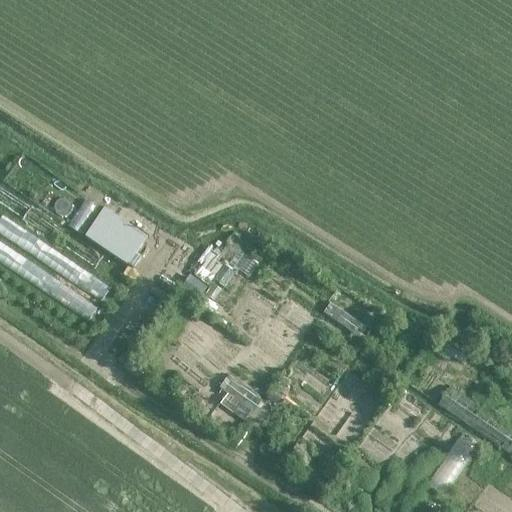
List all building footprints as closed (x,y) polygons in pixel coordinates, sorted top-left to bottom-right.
[(31,208),(23,220),(65,245),(73,233),(31,208)] [(147,240),(104,209),(85,236),(127,267),(147,240)] [(0,215),(0,232),(102,297),(110,285),(0,215)] [(0,242),(0,262),(92,317),(101,302),(0,242)] [(213,253),(195,277),(208,286),(225,261),(229,264),(226,268),(224,266),(214,281),(224,288),(234,273),(236,275),(239,271),(248,278),(257,264),(227,243),(218,257),(213,253)] [(199,299),(206,290),(193,280),(186,290),(199,299)] [(323,314),(354,335),(360,325),(330,304),(323,314)] [(443,354),(463,364),(469,351),(449,341),(443,354)] [(140,349),(133,359),(137,362),(145,368),(147,369),(153,359),(140,349)] [(511,380),(473,355),(460,374),(511,409),(511,380)] [(221,404),(245,420),(244,421),(257,430),(272,410),(227,379),(221,389),(228,394),(221,404)] [(511,430),(450,388),(440,403),(438,406),(511,456),(511,430)] [(446,487),(479,442),(464,432),(432,476),(446,487)]
